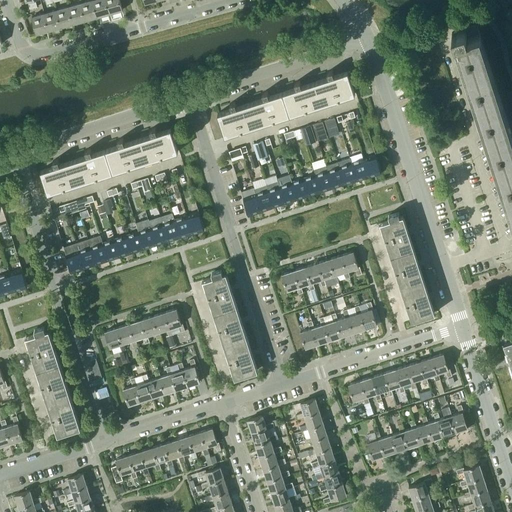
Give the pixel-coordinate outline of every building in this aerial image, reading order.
[(99,16),(94,0),(89,0),(82,2),(87,20),(99,16)] [(94,0),(99,16),(111,13),(107,0),(94,0)] [(120,0),(107,0),(111,13),(124,9),(120,0)] [(87,20),(82,2),(70,6),(74,23),(87,20)] [(74,23),(70,6),(57,9),(62,27),(74,23)] [(62,27),(57,9),(45,12),(50,30),(62,27)] [(37,33),(50,30),(45,12),(33,16),(37,33)] [(511,210),(511,135),(476,24),(452,32),(455,42),(457,41),(511,210)] [(355,93),(348,71),(334,75),(332,70),(327,72),(328,77),(315,81),(323,104),(355,93)] [(296,87),(283,92),(290,114),(323,104),(315,81),(302,86),(300,80),(294,82),(296,87)] [(264,98),(250,102),(257,125),(290,114),(283,92),(269,96),(268,91),(262,93),(264,98)] [(257,125),(250,102),(237,106),(235,101),(230,103),(231,108),(218,113),(225,135),(257,125)] [(340,133),(334,117),(325,120),(330,136),(340,133)] [(316,131),(317,135),(326,132),(322,120),(313,123),(316,131)] [(315,140),(311,125),(301,128),(306,143),(315,140)] [(152,134),(138,138),(145,161),(178,150),(171,128),(157,132),(156,127),(150,129),(152,134)] [(145,161),(138,138),(125,143),(123,138),(118,139),(119,145),(106,149),(113,171),(145,161)] [(268,155),(263,140),(253,143),(258,158),(268,155)] [(87,155),(73,159),(80,182),(113,171),(106,149),(92,153),(91,148),(85,150),(87,155)] [(376,154),(364,158),(369,175),(369,173),(380,170),(381,171),(378,161),(376,154)] [(80,182),(73,159),(60,164),(58,158),(53,160),(54,165),(41,170),(48,192),(80,182)] [(357,179),(352,162),(350,158),(338,161),(345,183),(345,181),(356,177),(357,179)] [(369,175),(364,158),(352,162),(357,179),(357,177),(362,176),(363,177),(369,175)] [(333,187),(333,185),(338,183),(339,185),(345,183),(338,161),(326,165),(333,187)] [(333,187),(326,165),(314,169),(316,173),(321,191),(321,189),(332,185),(333,187)] [(321,191),(316,173),(304,177),(309,195),(309,194),(309,193),(320,189),(321,191)] [(309,195),(304,177),(292,181),(297,198),(297,197),(308,193),(309,195)] [(285,202),(280,185),(278,180),(266,184),(273,206),(273,204),(284,201),(285,202)] [(297,198),(292,181),(280,185),(285,202),(285,200),(290,199),(291,200),(297,198)] [(254,188),(256,193),(261,210),(261,208),(272,204),(273,206),(266,184),(254,188)] [(261,210),(256,193),(243,197),(245,203),(246,203),(249,214),(249,212),(260,208),(261,210)] [(106,209),(113,206),(111,199),(103,201),(106,209)] [(106,210),(104,203),(98,205),(100,212),(106,210)] [(199,211),(186,215),(192,232),(192,230),(203,227),(204,228),(201,218),(199,211)] [(172,212),(160,216),(168,240),(168,238),(179,235),(180,236),(174,219),(172,212)] [(391,255),(413,248),(409,234),(410,233),(409,228),(407,229),(403,216),(404,216),(403,214),(400,215),(390,219),(380,222),(381,224),(391,255)] [(186,215),(174,219),(180,236),(180,234),(185,233),(186,234),(192,232),(186,215)] [(161,240),(162,242),(168,240),(160,216),(149,220),(149,218),(148,218),(156,244),(156,242),(161,240)] [(139,230),(144,248),(144,246),(155,242),(156,244),(148,218),(136,222),(139,230)] [(144,248),(139,230),(127,234),(132,252),(132,251),(132,250),(143,246),(144,248)] [(132,252),(127,234),(115,238),(120,255),(120,254),(131,250),(132,252)] [(100,235),(88,239),(96,263),(96,261),(107,258),(108,259),(103,242),(100,235)] [(114,257),(120,255),(115,238),(103,242),(108,259),(108,257),(113,256),(114,257)] [(88,239),(76,242),(84,267),(84,265),(95,262),(96,263),(88,239)] [(84,267),(76,242),(64,246),(68,260),(72,271),(72,269),(83,265),(84,267)] [(401,287),(424,280),(419,266),(421,266),(419,261),(418,261),(413,248),(391,255),(401,287)] [(346,270),(348,269),(355,267),(357,274),(362,273),(360,266),(358,266),(353,251),(341,254),(346,270)] [(335,274),(336,274),(343,271),(346,278),(350,276),(348,269),(346,270),(341,254),(330,258),(335,274)] [(335,274),(330,258),(318,262),(323,278),(324,277),(326,285),(339,281),(336,274),(335,274)] [(311,282),(312,281),(320,279),(322,286),(326,285),(324,277),(323,278),(318,262),(306,266),(311,282)] [(299,286),(300,285),(308,283),(310,290),(315,288),(312,281),(311,282),(306,266),(294,270),(299,286)] [(22,268),(10,272),(15,289),(15,287),(26,284),(27,285),(24,275),(22,268)] [(282,274),(287,289),(296,287),(298,294),(302,292),(300,285),(299,286),(294,270),(282,274)] [(234,290),(232,285),(231,286),(226,273),(227,273),(226,271),(223,272),(213,276),(203,279),(204,281),(214,312),(237,305),(232,291),(234,290)] [(9,291),(15,289),(10,272),(0,275),(0,283),(3,293),(3,291),(8,290),(9,291)] [(412,320),(434,312),(430,298),(431,298),(430,293),(428,294),(424,280),(401,287),(412,320)] [(314,288),(310,290),(309,290),(313,301),(318,300),(314,288)] [(333,320),(326,323),(324,323),(329,339),(341,335),(336,319),(337,319),(331,300),(327,301),(333,320)] [(360,311),(365,328),(377,324),(372,308),(373,308),(370,300),(367,302),(369,309),(361,311),(360,311)] [(348,315),(353,332),(365,328),(360,311),(361,311),(359,304),(355,306),(357,312),(349,315),(348,315)] [(214,312),(224,344),(247,337),(243,323),(244,323),(242,318),(241,318),(237,305),(214,312)] [(170,327),(171,327),(179,324),(181,331),(185,330),(182,323),(181,323),(176,308),(165,311),(170,327)] [(336,319),(341,335),(353,332),(348,315),(349,315),(347,308),(343,310),(345,316),(337,319),(336,319)] [(158,331),(159,331),(167,328),(169,335),(173,334),(171,327),(170,327),(165,311),(153,315),(158,331)] [(146,335),(148,334),(155,332),(157,339),(161,337),(159,331),(158,331),(153,315),(141,319),(146,335)] [(312,327),(318,343),(329,339),(324,323),(326,323),(323,316),(319,317),(321,324),(313,327),(312,327)] [(134,339),(136,338),(143,336),(145,343),(150,341),(148,334),(146,335),(141,319),(129,323),(134,339)] [(311,320),(307,321),(309,328),(300,331),(306,347),(318,343),(312,327),(313,327),(311,320)] [(122,343),(124,342),(131,340),(133,347),(138,345),(136,338),(134,339),(129,323),(117,327),(122,343)] [(105,331),(110,347),(119,344),(121,350),(126,349),(124,342),(122,343),(117,327),(105,331)] [(60,362),(55,348),(57,347),(55,342),(54,343),(49,330),(49,329),(46,330),(36,333),(26,336),(27,338),(37,369),(60,362)] [(254,355),(253,350),(251,351),(247,337),(224,344),(235,377),(257,369),(253,356),(254,355)] [(511,341),(503,344),(509,361),(510,360),(511,364),(510,365),(511,370),(511,341)] [(444,353),(431,357),(436,373),(438,372),(445,370),(447,377),(452,375),(450,368),(449,368),(444,353)] [(431,357),(419,361),(424,377),(426,376),(433,374),(435,380),(440,379),(438,372),(436,373),(431,357)] [(196,365),(194,358),(190,359),(192,366),(184,368),(183,369),(188,385),(200,381),(195,365),(196,365)] [(419,361),(407,364),(413,381),(414,380),(422,378),(424,384),(428,383),(426,376),(424,377),(419,361)] [(64,375),(60,362),(37,369),(47,401),(70,394),(66,380),(67,380),(65,375),(64,375)] [(183,369),(184,368),(182,362),(178,363),(180,370),(173,372),(171,373),(176,389),(188,385),(183,369)] [(416,386),(414,380),(413,381),(407,364),(396,368),(401,384),(403,384),(410,382),(412,388),(416,386)] [(0,382),(2,382),(4,388),(8,387),(6,380),(5,380),(0,366),(0,382)] [(171,373),(173,372),(170,366),(166,367),(168,374),(161,376),(159,377),(164,392),(176,389),(171,373)] [(405,390),(403,384),(401,384),(396,368),(384,372),(389,388),(391,388),(398,385),(400,392),(405,390)] [(159,377),(161,376),(159,369),(154,371),(157,378),(149,380),(147,380),(152,396),(164,392),(159,377)] [(393,394),(391,388),(389,388),(384,372),(372,376),(377,392),(379,391),(386,389),(388,396),(393,394)] [(147,380),(149,380),(147,374),(142,375),(144,381),(137,384),(135,384),(141,400),(152,396),(147,380)] [(381,398),(379,391),(377,392),(372,376),(360,380),(365,396),(367,395),(374,393),(376,399),(381,398)] [(135,384),(137,384),(135,377),(130,379),(132,385),(124,388),(129,404),(141,400),(135,384)] [(369,401),(367,395),(365,396),(360,380),(349,383),(354,399),(363,396),(365,403),(369,401)] [(47,401),(58,434),(80,426),(76,413),(77,412),(76,407),(74,408),(70,394),(47,401)] [(304,415),(319,410),(315,397),(300,402),(303,411),(296,414),(297,418),(305,416),(304,415)] [(459,412),(452,414),(450,415),(455,431),(468,427),(467,427),(464,418),(462,411),(464,410),(462,404),(457,405),(459,412)] [(444,435),(455,431),(450,415),(452,414),(450,408),(445,409),(447,416),(440,418),(439,419),(444,435)] [(323,422),(319,410),(304,415),(305,416),(307,423),(300,426),(301,430),(308,428),(308,427),(323,422)] [(432,439),(444,435),(439,419),(440,418),(438,412),(434,413),(436,420),(428,422),(427,422),(432,439)] [(20,422),(17,414),(13,416),(15,423),(8,425),(6,426),(11,442),(23,438),(18,422),(20,422)] [(267,427),(267,428),(274,426),(273,421),(265,424),(262,414),(248,419),(252,432),(267,427)] [(424,424),(416,426),(415,426),(420,442),(432,439),(427,422),(428,422),(426,415),(421,417),(424,424)] [(472,415),(464,418),(467,427),(475,424),(472,415)] [(6,426),(8,425),(5,418),(1,420),(3,427),(0,427),(0,445),(11,442),(6,426)] [(408,446),(420,442),(415,426),(416,426),(414,419),(410,421),(412,427),(405,430),(403,430),(408,446)] [(327,434),(323,422),(308,427),(308,428),(311,435),(303,437),(305,442),(312,439),(327,434)] [(403,430),(405,430),(403,423),(398,424),(400,431),(393,433),(391,434),(397,450),(408,446),(403,430)] [(217,441),(213,427),(200,431),(205,446),(207,445),(215,443),(217,450),(221,449),(219,441),(217,441)] [(269,436),(267,428),(267,427),(252,432),(256,444),(270,439),(271,440),(278,438),(277,433),(269,436)] [(391,434),(393,433),(391,427),(386,428),(388,435),(381,437),(380,438),(385,454),(397,450),(391,434)] [(205,446),(200,431),(188,435),(193,450),(195,449),(203,447),(205,454),(209,452),(207,445),(205,446)] [(380,438),(381,437),(379,431),(374,432),(377,439),(367,442),(369,447),(370,451),(373,458),(385,454),(380,438)] [(331,446),(327,434),(312,439),(315,447),(307,449),(309,454),(316,451),(316,450),(331,446)] [(193,450),(188,435),(176,439),(181,454),(183,453),(190,451),(193,457),(197,456),(195,449),(193,450)] [(181,454),(176,439),(164,443),(169,457),(171,457),(178,454),(180,461),(185,460),(183,453),(181,454)] [(273,447),(271,440),(270,439),(256,444),(260,456),(275,452),(282,449),(280,445),(273,447)] [(169,457),(164,443),(152,447),(157,461),(159,461),(167,458),(169,465),(173,464),(171,457),(169,457)] [(335,457),(331,446),(316,450),(316,451),(319,459),(311,461),(313,466),(320,463),(320,462),(335,457)] [(157,461),(152,447),(140,451),(145,465),(147,465),(154,462),(157,469),(161,468),(159,461),(157,461)] [(133,469),(135,468),(143,466),(145,473),(149,472),(147,465),(145,465),(140,451),(128,454),(133,469)] [(277,459),(275,452),(260,456),(263,468),(278,463),(279,464),(286,462),(284,457),(277,459)] [(133,469),(128,454),(116,458),(118,465),(112,467),(116,481),(123,479),(121,473),(131,470),(133,477),(137,475),(135,468),(133,469)] [(317,478),(324,475),(324,474),(338,469),(335,457),(320,462),(320,463),(323,471),(315,473),(317,478)] [(282,475),(283,476),(290,474),(288,469),(281,472),(279,464),(278,463),(263,468),(267,480),(282,475)] [(467,481),(483,475),(479,463),(464,468),(463,467),(456,469),(458,473),(464,471),(467,479),(467,481)] [(224,478),(220,466),(206,471),(206,469),(198,472),(199,476),(206,474),(209,481),(209,483),(224,478)] [(342,481),(338,469),(324,474),(324,475),(327,483),(319,485),(321,490),(328,487),(328,486),(342,481)] [(83,472),(68,477),(71,486),(64,489),(65,493),(72,491),(72,490),(87,485),(83,472)] [(285,484),(283,476),(282,475),(267,480),(271,492),(286,487),(286,488),(293,486),(292,481),(285,484)] [(487,487),(483,475),(467,481),(467,479),(460,481),(462,485),(468,483),(471,491),(471,492),(487,487)] [(425,481),(409,486),(413,498),(429,493),(428,491),(426,484),(433,482),(431,477),(424,479),(425,481)] [(209,483),(209,481),(201,484),(203,488),(210,486),(213,494),(213,495),(228,490),(224,478),(209,483)] [(445,486),(443,478),(437,480),(439,488),(445,486)] [(346,494),(342,481),(328,486),(328,487),(331,495),(323,497),(325,503),(333,500),(332,498),(346,494)] [(72,490),(72,491),(75,498),(68,501),(69,505),(76,502),(76,501),(91,497),(87,485),(72,490)] [(289,496),(286,488),(286,487),(271,492),(275,504),(290,499),(290,500),(297,498),(296,493),(289,496)] [(472,495),(474,502),(475,504),(491,499),(487,487),(471,492),(471,491),(464,493),(465,497),(472,495)] [(34,502),(34,503),(42,501),(40,496),(33,499),(30,489),(15,494),(19,506),(34,502)] [(429,493),(413,498),(416,510),(432,505),(432,503),(429,496),(436,494),(435,489),(428,491),(429,493)] [(213,495),(213,494),(205,496),(207,500),(207,501),(214,498),(217,505),(217,507),(232,502),(228,490),(213,495)] [(83,511),(94,509),(91,497),(76,501),(76,502),(79,510),(71,511),(83,511)] [(289,511),(294,511),(301,510),(300,505),(293,507),(290,500),(290,499),(275,504),(277,511),(289,511)] [(489,511),(494,510),(491,499),(475,504),(474,502),(468,505),(469,509),(476,507),(476,509),(471,511),(489,511)] [(432,505),(416,510),(417,511),(434,511),(433,507),(440,505),(439,501),(432,503),(432,505)] [(34,502),(19,506),(20,511),(47,511),(56,509),(54,505),(37,511),(34,503),(34,502)] [(217,507),(217,505),(209,508),(210,511),(211,511),(218,510),(218,511),(234,511),(232,502),(217,507)]
